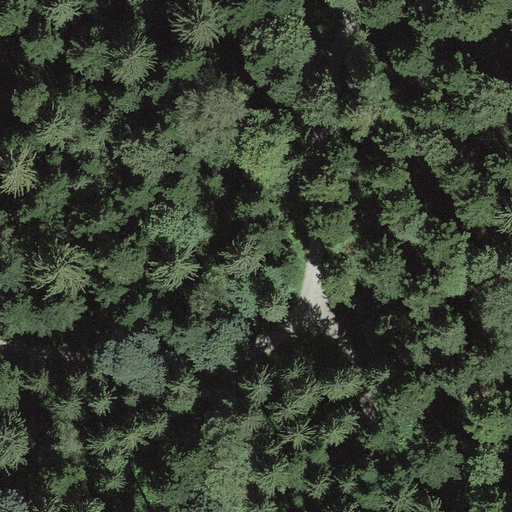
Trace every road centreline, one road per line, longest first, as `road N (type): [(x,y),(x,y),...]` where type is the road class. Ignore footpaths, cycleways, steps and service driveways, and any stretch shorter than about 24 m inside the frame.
road 1 (track): [(358,0),(322,126),(309,289),(287,329),(248,353),(191,367),(0,346)]
road 2 (track): [(309,289),(352,349),(364,387),(353,462),(317,511)]
